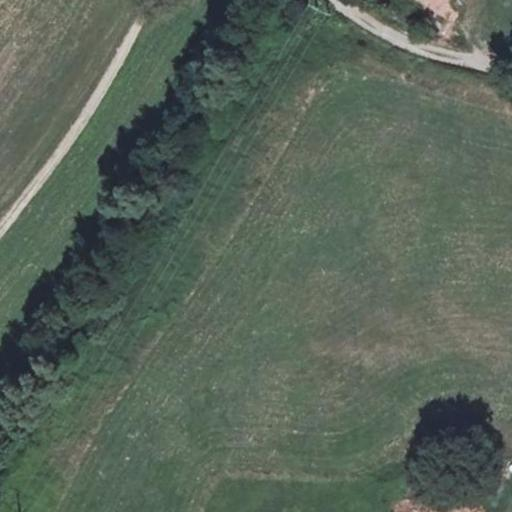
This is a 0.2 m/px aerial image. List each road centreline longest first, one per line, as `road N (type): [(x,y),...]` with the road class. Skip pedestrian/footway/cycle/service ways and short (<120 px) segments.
road 1 (track): [(0,226),(108,84),(154,0)]
road 2 (residential): [(334,0),(413,47),(511,69)]
